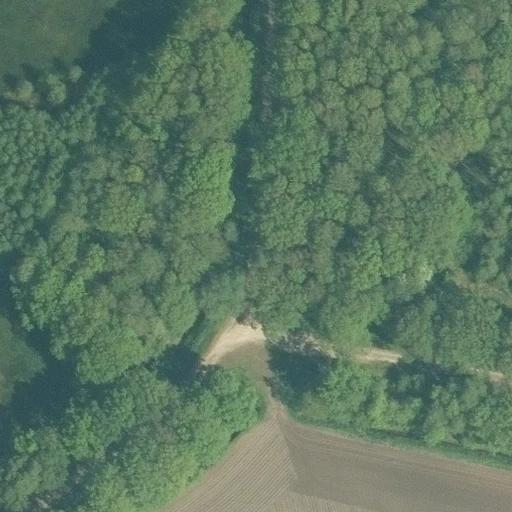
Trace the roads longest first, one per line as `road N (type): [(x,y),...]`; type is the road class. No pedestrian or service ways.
road 1 (track): [(277,0),(256,242),(237,325)]
road 2 (track): [(237,325),(160,414),(30,511)]
road 3 (track): [(237,325),(511,382)]
